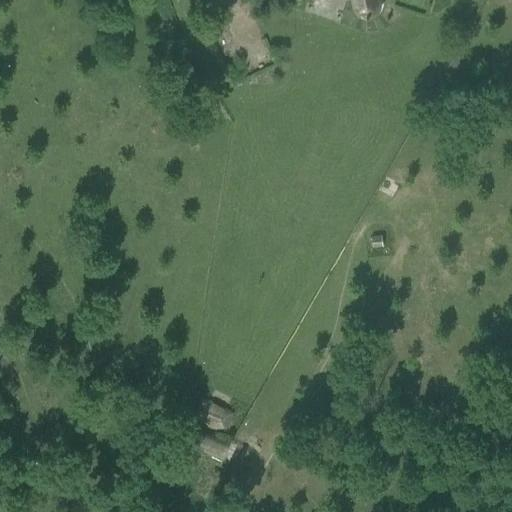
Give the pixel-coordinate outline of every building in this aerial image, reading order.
[(352,0),(353,7),(355,11),(357,13),(360,15),(363,17),(366,17),(370,16),(373,15),(376,12),(377,9),(378,6),(378,3),(377,0),(352,0)] [(219,18),(205,24),(224,66),(238,60),(219,18)] [(381,236),(372,238),(373,246),(382,245),(381,236)] [(468,236),(449,242),(455,260),(474,254),(468,236)] [(201,399),(192,419),(223,433),(231,412),(201,399)] [(177,440),(221,458),(228,442),(184,424),(177,440)]
